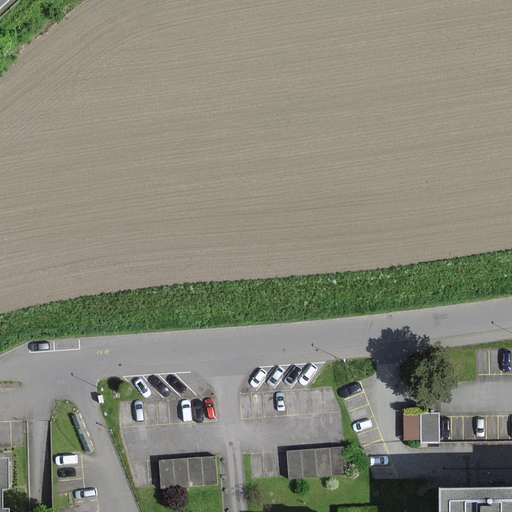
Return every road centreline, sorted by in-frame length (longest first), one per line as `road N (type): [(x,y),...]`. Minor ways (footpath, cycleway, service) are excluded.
road 1 (residential): [(511,318),(387,340),(71,370)]
road 2 (residential): [(71,370),(130,511)]
